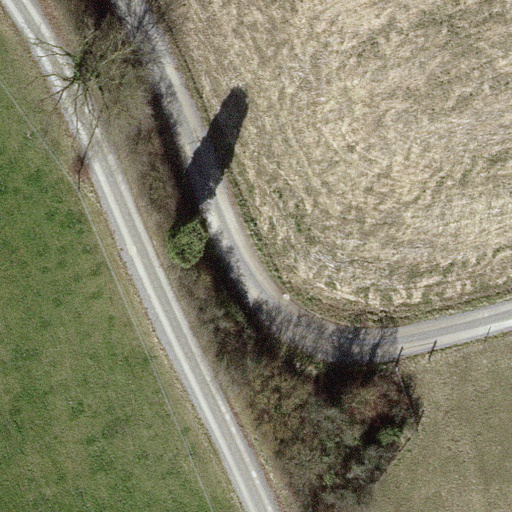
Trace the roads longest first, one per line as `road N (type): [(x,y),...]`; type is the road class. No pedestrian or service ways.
road 1 (track): [(511,329),(417,356),(336,356),(271,307),(160,59),(119,0)]
road 2 (track): [(264,511),(29,0)]
